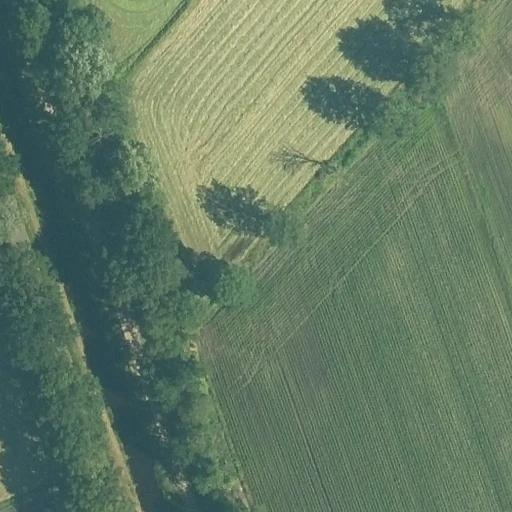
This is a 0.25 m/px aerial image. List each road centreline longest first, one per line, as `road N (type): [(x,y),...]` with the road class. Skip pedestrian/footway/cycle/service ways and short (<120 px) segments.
road 1 (track): [(187,511),(4,0)]
road 2 (unclassified): [(115,511),(0,188)]
